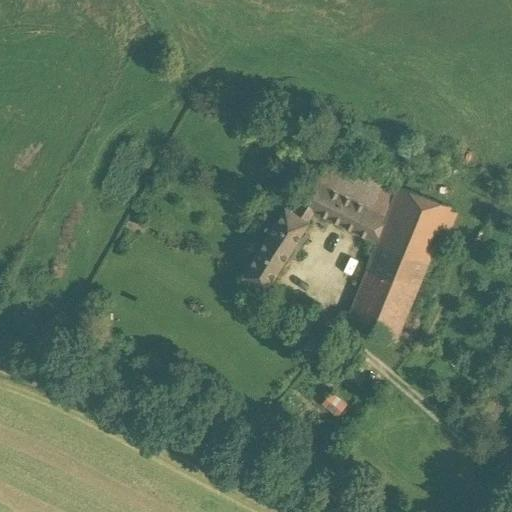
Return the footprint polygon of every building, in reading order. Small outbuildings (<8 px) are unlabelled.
[(330,159),(320,180),(353,197),(358,188),(380,199),(376,208),(386,213),(394,191),(330,159)] [(320,180),(310,175),(297,201),(298,201),(314,209),(376,240),(386,213),(376,208),(353,197),(320,180)] [(396,191),(379,236),(429,258),(436,241),(443,244),(456,212),(449,209),(450,205),(399,184),(396,191)] [(353,197),(376,208),(380,199),(358,188),(353,197)] [(314,209),(298,201),(293,210),(308,219),(314,209)] [(286,205),(242,274),(266,289),(309,220),(308,219),(293,210),(286,205)] [(429,258),(379,236),(347,320),(396,340),(429,258)] [(332,394),(325,403),(337,412),(344,403),(332,394)] [(485,429),(502,411),(489,400),(473,418),(485,429)]
